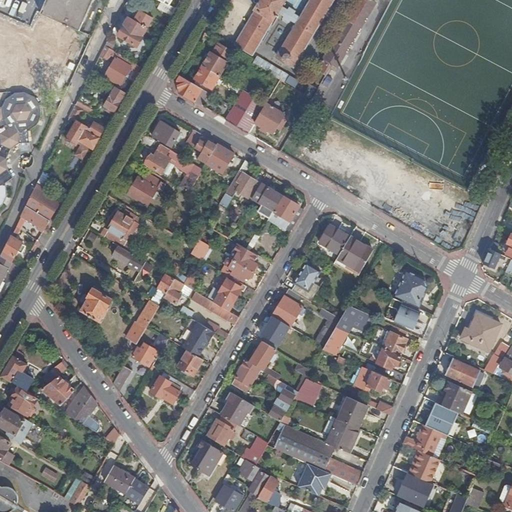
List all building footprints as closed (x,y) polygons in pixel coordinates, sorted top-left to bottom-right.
[(93,0),(46,0),(40,14),(80,31),(93,0)] [(285,0),(255,0),(255,2),(259,5),(256,10),(257,11),(237,44),(254,54),(278,12),(285,16),(283,19),(290,22),(291,20),(298,24),(278,57),(295,67),(333,0),(311,0),(301,18),(294,14),(296,12),(289,8),(288,10),(282,6),(285,0)] [(372,1),(370,0),(359,0),(318,69),(328,75),(333,66),(357,25),(372,1)] [(172,16),(176,9),(170,6),(162,2),(158,8),(172,16)] [(147,28),(130,17),(119,36),(137,47),(143,38),(142,37),(147,28)] [(361,28),(357,25),(333,66),(338,68),(361,28)] [(114,41),(110,38),(105,46),(110,48),(114,41)] [(4,39),(3,41),(3,43),(0,41),(0,71),(2,73),(1,75),(9,79),(14,68),(16,68),(23,53),(10,47),(13,42),(4,39)] [(211,53),(203,66),(220,76),(235,52),(219,43),(212,54),(211,53)] [(110,48),(105,46),(100,57),(93,73),(95,74),(111,84),(127,93),(129,88),(124,85),(126,81),(126,79),(126,78),(127,75),(130,75),(132,70),(132,69),(138,73),(142,67),(110,48)] [(257,57),(253,64),(257,66),(262,59),(257,57)] [(262,59),(257,66),(281,80),(285,83),(289,75),(262,59)] [(220,76),(203,66),(196,79),(213,89),(220,76)] [(208,93),(180,76),(177,81),(180,93),(201,105),(208,93)] [(232,83),(225,95),(237,102),(245,91),(232,83)] [(119,106),(127,93),(111,84),(107,91),(112,94),(105,106),(108,107),(106,111),(114,115),(119,106)] [(305,95),(313,99),(319,89),(311,85),(305,95)] [(237,102),(240,104),(260,115),(267,104),(265,103),(245,91),(237,102)] [(0,206),(4,204),(9,195),(5,182),(15,176),(9,169),(8,157),(12,148),(21,143),(30,141),(30,130),(38,124),(42,115),(42,105),(35,96),(26,92),(16,92),(7,99),(3,108),(0,106),(0,206)] [(94,102),(82,95),(78,101),(91,108),(94,102)] [(91,108),(78,101),(76,105),(84,110),(95,116),(97,112),(91,108)] [(240,104),(229,122),(239,127),(249,134),(256,123),(260,115),(240,104)] [(260,115),(256,123),(275,134),(287,116),(267,104),(260,115)] [(84,110),(76,105),(71,117),(73,119),(78,121),(84,110)] [(73,119),(71,117),(64,130),(67,132),(73,119)] [(101,137),(106,128),(95,122),(91,129),(78,121),(77,121),(67,139),(77,145),(80,140),(94,149),(101,137)] [(180,132),(161,122),(153,137),(171,148),(180,132)] [(194,147),(201,134),(195,130),(188,143),(194,147)] [(199,177),(204,169),(187,159),(181,156),(146,135),(142,141),(154,147),(155,150),(146,164),(162,173),(169,162),(188,173),(180,187),(190,193),(195,184),(199,177)] [(201,156),(209,161),(217,147),(202,138),(197,148),(204,152),(201,156)] [(224,173),(235,154),(218,144),(217,147),(209,161),(207,164),(224,173)] [(82,145),(77,155),(84,159),(90,150),(82,145)] [(181,156),(187,159),(191,151),(185,148),(181,156)] [(241,169),(246,161),(242,158),(237,166),(241,169)] [(246,174),(251,164),(246,161),(241,169),(226,194),(233,198),(237,191),(245,196),(249,189),(253,191),(259,182),(246,174)] [(44,171),(38,183),(46,187),(51,175),(44,171)] [(165,184),(144,172),(140,178),(139,177),(128,195),(141,202),(138,207),(145,211),(158,188),(162,191),(165,186),(165,184)] [(204,179),(199,177),(195,184),(200,187),(204,179)] [(54,215),(61,203),(48,195),(51,192),(38,183),(26,207),(50,222),(54,215)] [(271,218),(283,197),(262,184),(253,199),(264,205),(260,212),(271,218)] [(216,210),(220,204),(204,194),(200,201),(216,210)] [(300,206),(283,197),(271,218),(270,219),(287,229),(288,227),(292,230),(304,210),(299,207),(300,206)] [(44,233),(50,222),(26,207),(16,226),(20,229),(25,219),(37,226),(36,228),(44,233)] [(106,229),(102,236),(115,243),(120,246),(123,242),(129,232),(131,233),(133,230),(130,229),(131,228),(134,222),(135,221),(134,220),(136,216),(126,210),(124,215),(119,212),(108,230),(106,229)] [(202,236),(207,226),(214,214),(210,212),(192,245),(195,247),(200,240),(202,236)] [(139,224),(134,222),(131,228),(135,231),(139,224)] [(340,255),(351,237),(331,225),(320,243),(340,255)] [(16,239),(20,229),(16,226),(2,256),(12,262),(24,243),(16,239)] [(208,240),(202,236),(200,240),(206,244),(208,240)] [(374,251),(351,237),(340,255),(335,263),(334,264),(353,275),(356,270),(361,273),(374,251)] [(203,261),(211,247),(206,244),(200,240),(195,247),(193,252),(192,254),(195,256),(203,261)] [(123,242),(120,246),(136,255),(138,251),(123,242)] [(120,246),(115,243),(112,247),(117,251),(114,256),(142,272),(147,262),(136,255),(120,246)] [(247,249),(238,244),(230,258),(233,260),(254,272),(255,271),(256,271),(259,268),(258,265),(255,263),(259,256),(247,249)] [(176,280),(186,264),(192,254),(193,252),(186,248),(169,276),(176,280)] [(487,258),(484,264),(495,268),(501,254),(491,249),(487,258)] [(189,266),(195,256),(192,254),(186,264),(189,266)] [(12,262),(2,256),(0,259),(0,285),(7,271),(17,277),(22,269),(12,262)] [(253,274),(254,272),(233,260),(228,267),(230,268),(235,271),(233,274),(245,281),(247,278),(250,279),(252,279),(254,275),(253,274)] [(301,296),(312,302),(321,286),(315,283),(321,271),(307,263),(295,283),(296,284),(292,291),(301,296)] [(400,302),(419,310),(428,289),(424,280),(406,271),(394,299),(400,302)] [(176,280),(169,276),(168,274),(159,288),(168,293),(176,280)] [(208,299),(230,311),(243,289),(245,290),(247,287),(224,274),(223,277),(228,279),(220,291),(219,291),(218,292),(215,291),(215,290),(214,289),(208,299)] [(190,275),(185,285),(194,290),(199,281),(190,275)] [(185,285),(176,280),(168,293),(164,301),(171,305),(173,301),(177,303),(182,295),(179,294),(185,285)] [(89,299),(82,311),(100,321),(112,300),(93,288),(88,297),(89,299)] [(297,304),(301,296),(292,291),(290,289),(273,316),(291,327),(303,308),(297,304)] [(238,322),(240,318),(230,311),(208,299),(194,290),(191,296),(192,299),(229,321),(230,319),(238,322)] [(400,302),(394,299),(390,298),(387,304),(396,307),(399,306),(400,302)] [(158,304),(151,300),(128,338),(138,344),(149,326),(161,306),(158,304)] [(184,307),(181,312),(192,318),(195,313),(184,307)] [(337,329),(349,334),(354,326),(362,312),(350,307),(342,320),(337,329)] [(401,312),(395,309),(390,319),(414,330),(421,314),(403,307),(401,312)] [(362,312),(354,326),(361,331),(371,316),(362,312)] [(490,351),(502,325),(478,314),(471,331),(467,329),(463,339),(490,351)] [(302,339),(304,335),(291,327),(273,316),(262,335),(280,346),(283,341),(285,342),(287,339),(285,338),(289,331),(291,332),(291,333),(302,339)] [(227,340),(229,336),(220,330),(221,329),(210,322),(207,328),(216,333),(227,340)] [(207,328),(199,323),(184,347),(188,350),(200,357),(206,347),(209,342),(210,343),(216,333),(207,328)] [(404,338),(407,332),(395,327),(384,349),(401,356),(408,340),(404,338)] [(325,347),(324,350),(336,355),(349,334),(337,329),(325,347)] [(170,339),(165,336),(158,348),(159,349),(157,352),(153,350),(154,348),(145,343),(141,349),(139,348),(134,357),(149,366),(152,361),(155,362),(170,339)] [(269,375),(279,381),(281,377),(266,368),(277,350),(264,342),(252,362),(264,370),(264,371),(269,375)] [(499,366),(510,347),(503,343),(487,370),(494,374),(499,366)] [(283,353),(293,359),(296,354),(286,348),(283,353)] [(505,379),(511,381),(511,348),(501,367),(506,369),(504,373),(507,374),(505,379)] [(378,364),(392,370),(394,365),(398,366),(402,357),(401,356),(384,349),(378,364)] [(17,351),(2,377),(12,382),(28,391),(35,379),(24,373),(29,364),(23,361),(26,356),(20,353),(20,352),(17,351)] [(203,360),(200,358),(188,351),(178,367),(194,376),(203,360)] [(453,355),(445,352),(443,357),(451,360),(453,355)] [(349,361),(340,357),(338,362),(347,366),(349,361)] [(474,386),(481,371),(454,359),(447,375),(474,386)] [(70,367),(65,360),(54,369),(55,370),(59,376),(70,367)] [(246,361),(236,379),(237,379),(250,387),(254,381),(256,383),(258,381),(255,379),(260,370),(246,361)] [(296,391),(299,393),(307,379),(312,371),(300,364),(298,368),(306,373),(296,391)] [(506,369),(501,367),(499,366),(494,374),(505,379),(507,374),(504,373),(506,369)] [(124,367),(114,384),(120,392),(132,372),(124,367)] [(59,376),(55,370),(44,378),(48,384),(59,376)] [(392,380),(374,372),(367,386),(381,392),(384,387),(388,389),(392,380)] [(177,386),(179,382),(169,376),(166,380),(160,377),(151,392),(173,405),(180,393),(172,388),(174,385),(177,386)] [(52,397),(67,384),(59,377),(43,389),(52,397)] [(250,387),(237,379),(234,385),(247,393),(250,387)] [(296,397),(294,400),(311,408),(323,386),(307,379),(299,393),(296,397)] [(444,407),(462,415),(464,411),(473,392),(450,382),(445,391),(448,393),(443,406),(444,407)] [(75,391),(67,384),(52,397),(62,405),(75,391)] [(15,399),(11,405),(28,415),(32,417),(36,409),(33,408),(37,399),(20,388),(19,389),(16,390),(15,391),(14,393),(14,396),(14,398),(15,399)] [(66,414),(75,419),(92,396),(87,390),(85,388),(66,414)] [(270,415),(282,422),(294,400),(296,397),(285,390),(270,415)] [(440,405),(443,406),(448,393),(445,391),(440,405)] [(470,414),(479,395),(473,392),(464,411),(470,414)] [(228,406),(222,416),(239,425),(247,412),(250,414),(255,406),(233,393),(228,401),(232,402),(229,406),(228,406)] [(75,419),(97,432),(101,428),(100,422),(90,416),(98,405),(92,396),(75,419)] [(351,398),(340,421),(359,429),(369,406),(368,406),(351,398)] [(443,409),(444,407),(443,406),(440,405),(425,398),(420,410),(417,416),(434,423),(440,408),(443,409)] [(370,401),(368,406),(369,406),(377,410),(379,405),(370,401)] [(379,405),(377,410),(390,415),(393,408),(380,402),(379,405)] [(0,425),(9,431),(7,435),(13,439),(25,420),(7,409),(6,410),(5,410),(4,410),(1,415),(2,417),(0,420),(0,425)] [(328,433),(334,436),(340,421),(334,418),(328,433)] [(208,436),(225,446),(235,430),(218,420),(208,436)] [(329,445),(336,448),(350,454),(361,430),(359,429),(340,421),(334,436),(329,445)] [(332,474),(358,486),(364,473),(331,459),(336,448),(329,445),(281,423),(269,443),(268,445),(309,463),(332,474)] [(444,433),(459,440),(462,433),(447,426),(444,433)] [(433,457),(444,433),(433,429),(433,431),(424,427),(417,441),(426,445),(423,452),(433,457)] [(116,443),(121,435),(116,428),(107,438),(116,443)] [(0,458),(2,460),(12,443),(0,436),(0,458)] [(417,441),(408,437),(405,444),(414,448),(417,441)] [(224,452),(203,440),(199,447),(201,449),(192,465),(210,475),(224,452)] [(414,448),(423,452),(426,445),(417,441),(414,448)] [(259,461),(268,445),(262,442),(256,453),(257,454),(254,458),(259,461)] [(441,460),(433,457),(423,452),(413,475),(431,483),(441,460)] [(498,471),(501,464),(486,458),(482,465),(498,471)] [(240,511),(250,511),(258,498),(271,477),(262,472),(262,471),(242,459),(238,464),(246,469),(243,474),(255,482),(250,491),(252,492),(240,511)] [(299,487),(319,496),(323,488),(326,482),(328,483),(332,474),(309,463),(305,472),(302,472),(301,476),(302,480),(299,487)] [(115,466),(106,482),(127,494),(131,488),(136,479),(115,466)] [(55,483),(60,474),(47,467),(42,475),(55,483)] [(438,486),(431,483),(413,475),(395,467),(391,475),(418,487),(418,485),(429,490),(430,489),(436,492),(438,486)] [(279,481),(271,477),(258,498),(267,502),(279,481)] [(136,479),(131,488),(145,497),(151,488),(136,479)] [(83,482),(72,501),(80,506),(91,487),(83,482)] [(241,494),(226,485),(217,501),(235,511),(245,494),(242,492),(241,494)] [(511,486),(509,485),(506,486),(501,498),(502,501),(507,503),(506,506),(511,508),(511,486)] [(0,511),(12,511),(13,511),(14,510),(12,508),(15,502),(18,503),(19,500),(19,497),(19,496),(17,492),(14,489),(12,488),(6,487),(2,488),(0,486),(0,511)] [(485,492),(473,488),(468,499),(466,504),(478,508),(485,492)] [(462,511),(466,504),(468,499),(452,492),(450,496),(458,499),(452,511),(462,511)] [(419,511),(420,511),(402,503),(398,511),(395,510),(394,511),(419,511)]
